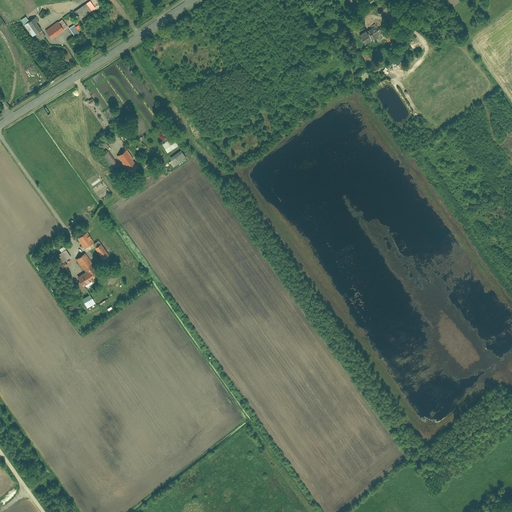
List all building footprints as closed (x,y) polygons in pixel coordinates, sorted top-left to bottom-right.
[(95,9),(89,0),(73,12),(78,20),(95,9)] [(40,37),(45,34),(37,21),(39,20),(36,16),(29,21),(40,37)] [(61,18),(45,29),(52,38),(67,27),(61,18)] [(74,34),(79,32),(75,24),(70,27),(74,34)] [(360,30),(368,43),(374,39),(376,43),(385,37),(378,25),(368,30),(366,26),(360,30)] [(375,57),(370,47),(364,51),(369,60),(375,57)] [(120,104),(112,104),(112,113),(121,113),(121,111),(125,111),(125,108),(120,108),(120,104)] [(125,120),(122,123),(123,125),(120,126),(123,131),(129,127),(125,120)] [(167,152),(179,146),(174,137),(163,143),(167,152)] [(127,149),(118,155),(129,172),(139,165),(127,149)] [(187,157),(182,150),(170,158),(175,166),(187,157)] [(94,191),(101,200),(103,199),(104,200),(110,195),(105,188),(101,192),(98,188),(94,191)] [(88,232),(78,238),(84,249),(95,242),(88,232)] [(102,243),(95,248),(102,259),(109,254),(102,243)] [(57,265),(71,256),(65,246),(50,255),(57,265)] [(98,272),(86,252),(76,258),(85,272),(78,276),(80,280),(76,283),(81,291),(86,288),(85,285),(93,280),(91,277),(98,272)] [(96,302),(90,294),(82,299),(88,308),(96,302)]
